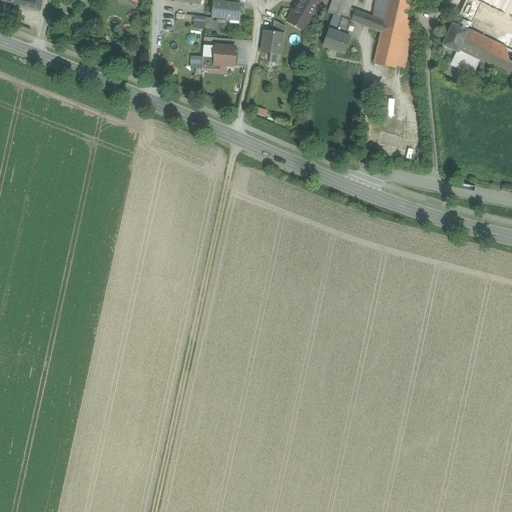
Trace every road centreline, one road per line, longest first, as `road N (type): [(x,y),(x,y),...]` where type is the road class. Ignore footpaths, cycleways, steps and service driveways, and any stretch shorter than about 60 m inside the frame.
road 1 (track): [(154,511),(237,138)]
road 2 (secondary): [(39,57),(357,190)]
road 3 (unclassified): [(511,200),(392,174),(369,176),(357,190)]
road 4 (secondary): [(357,190),(511,238)]
